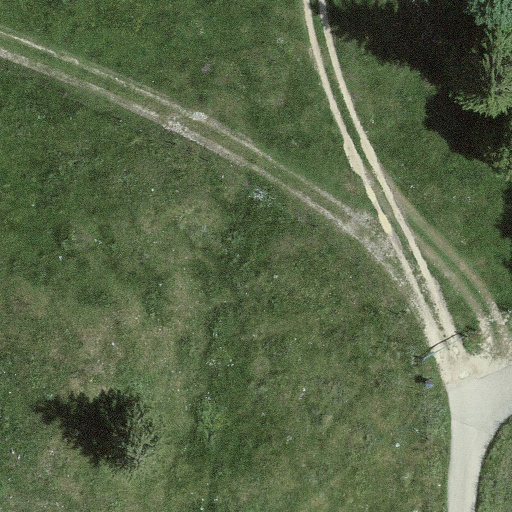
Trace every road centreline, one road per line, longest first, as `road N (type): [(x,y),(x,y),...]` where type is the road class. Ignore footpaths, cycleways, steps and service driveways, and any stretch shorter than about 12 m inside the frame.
road 1 (track): [(425,301),(358,229),(286,181),(149,106),(0,46)]
road 2 (track): [(477,426),(449,343),(425,301)]
